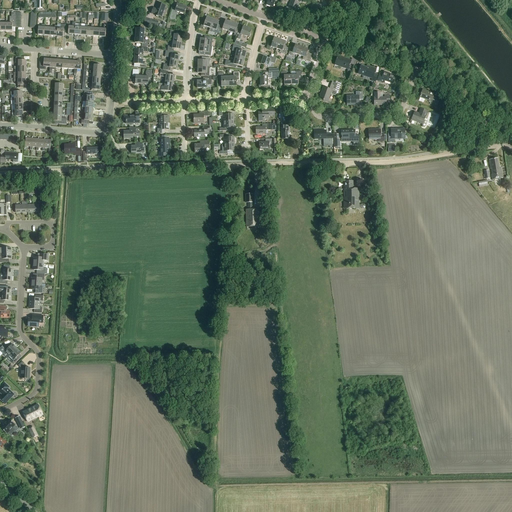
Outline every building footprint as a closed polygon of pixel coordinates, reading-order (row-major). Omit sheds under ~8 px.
[(286,10),(288,11),(296,14),(299,3),(297,2),(297,0),(290,0),(291,0),(292,1),(289,8),(287,7),(286,10)] [(154,8),(152,14),(161,17),(165,6),(158,3),(156,9),(154,8)] [(173,9),(171,15),(169,23),(170,23),(172,19),(175,20),(177,12),(185,14),(187,7),(178,5),(176,10),(173,9)] [(15,17),(10,17),(10,23),(6,23),(6,32),(12,32),(12,27),(15,28),(15,25),(15,22),(15,19),(15,17)] [(159,21),(145,18),(144,24),(148,25),(149,25),(157,27),(159,21)] [(209,29),(213,20),(207,18),(206,21),(203,20),(200,28),(203,29),(204,27),(210,29),(209,29)] [(212,32),(213,30),(216,31),(215,33),(218,34),(221,26),(218,25),(219,22),(213,20),(209,29),(209,31),(212,32)] [(229,32),(232,23),(226,21),(224,27),(221,26),(218,34),(221,35),(223,30),(229,32)] [(237,37),(238,34),(239,31),(240,30),(237,29),(238,25),(232,23),(229,32),(235,34),(234,36),(237,37)] [(61,25),(61,29),(57,29),(56,37),(63,37),(63,33),(65,33),(66,25),(61,25)] [(100,29),(99,37),(106,38),(106,31),(108,31),(108,25),(104,25),(104,29),(100,29)] [(136,29),(135,36),(144,37),(144,31),(149,32),(149,27),(141,25),(140,29),(136,29)] [(240,40),(242,35),(249,38),(252,30),(243,27),(242,32),(240,32),(240,31),(239,31),(238,34),(239,35),(237,39),(240,40)] [(174,37),(173,42),(181,43),(182,36),(176,35),(176,32),(170,31),(170,36),(174,37)] [(144,37),(135,36),(135,43),(142,44),(141,47),(148,47),(148,41),(144,40),(144,37)] [(211,46),(212,41),(213,38),(204,37),(204,40),(201,39),(200,45),(212,47),(211,46)] [(270,39),(268,43),(266,49),(272,51),(273,48),(277,49),(280,40),(274,38),(273,40),(270,39)] [(280,40),(277,49),(281,51),(280,53),(286,55),(288,49),(284,48),(286,42),(280,40)] [(181,43),(173,42),(172,47),(168,46),(168,51),(174,52),(174,49),(180,50),(181,43)] [(211,56),(212,47),(200,45),(199,52),(205,53),(205,56),(210,57),(210,56),(211,56)] [(237,52),(235,57),(244,60),(246,52),(240,51),(241,47),(234,45),(232,51),(237,52)] [(291,49),(289,55),(294,57),(295,54),(299,56),(302,48),(296,46),(295,48),(292,47),(291,49)] [(135,50),(135,57),(143,58),(143,53),(147,53),(148,48),(142,48),(141,51),(135,50)] [(313,55),(307,53),(308,50),(302,48),(299,56),(304,57),(302,60),(310,63),(313,55)] [(171,58),(170,62),(179,63),(180,56),(178,56),(173,56),(173,52),(166,51),(165,57),(171,58)] [(351,74),(354,65),(351,64),(352,61),(338,56),(335,65),(348,70),(347,73),(351,74)] [(16,57),(16,63),(16,67),(14,67),(26,67),(26,61),(24,61),(24,57),(16,57)] [(143,58),(135,57),(134,64),(140,65),(140,68),(146,68),(147,63),(143,63),(143,58)] [(225,66),(228,67),(236,68),(237,66),(243,67),(244,60),(235,57),(234,62),(230,61),(226,60),(225,66)] [(275,64),(277,59),(273,58),(270,57),(269,59),(264,58),(261,65),(268,67),(270,63),(275,64)] [(210,67),(210,62),(210,58),(202,58),(202,61),(198,61),(198,67),(207,67),(210,67)] [(46,68),(50,68),(50,60),(44,59),(44,60),(40,60),(39,70),(45,70),(46,70),(46,68)] [(179,63),(170,62),(170,65),(164,64),(163,70),(170,71),(171,68),(176,69),(175,69),(178,70),(179,63)] [(370,78),(372,79),(372,80),(375,82),(378,74),(375,74),(376,69),(370,67),(370,69),(361,66),(359,74),(364,76),(365,75),(370,77),(370,78)] [(207,67),(198,67),(198,73),(201,74),(201,77),(209,77),(209,74),(207,74),(207,67)] [(142,86),(142,77),(139,76),(139,70),(133,70),(133,78),(136,78),(135,83),(135,85),(142,86)] [(146,77),(142,77),(142,86),(149,86),(149,83),(148,83),(148,78),(152,79),(152,71),(146,71),(146,77)] [(168,72),(161,71),(160,77),(166,78),(165,81),(174,83),(175,76),(173,76),(168,75),(168,72)] [(291,76),(291,85),(298,85),(298,79),(301,79),(301,72),(295,72),(295,76),(291,76)] [(392,83),(395,76),(389,74),(384,72),(383,76),(380,75),(378,81),(383,83),(384,81),(392,83)] [(221,87),(229,87),(229,78),(223,78),(223,73),(218,74),(218,82),(221,81),(221,87)] [(229,78),(229,87),(236,87),(236,81),(239,81),(239,73),(234,73),(234,78),(229,78)] [(260,77),(261,82),(259,82),(259,88),(264,88),(264,90),(268,90),(268,86),(268,79),(272,79),(272,77),(278,77),(278,75),(279,75),(279,73),(272,73),(265,74),(265,77),(260,77)] [(285,85),(291,85),(291,76),(287,76),(286,73),(281,73),(281,80),(284,80),(285,85)] [(197,81),(197,89),(207,89),(207,85),(211,85),(211,78),(203,78),(203,81),(197,81)] [(26,86),(26,80),(14,79),(14,82),(18,82),(18,86),(18,88),(23,88),(23,86),(26,86)] [(159,84),(159,90),(162,91),(173,93),(174,83),(165,81),(165,85),(159,84)] [(332,82),(331,85),(329,90),(323,87),(319,99),(323,100),(323,101),(328,103),(331,94),(335,95),(336,95),(337,92),(336,92),(338,88),(337,87),(338,84),(332,82)] [(439,100),(436,99),(433,98),(435,95),(423,91),(419,101),(424,103),(425,99),(432,102),(431,104),(434,105),(437,106),(439,100)] [(363,92),(359,92),(356,93),(356,97),(347,97),(347,106),(359,105),(359,100),(363,100),(363,92)] [(84,98),(86,98),(86,102),(94,103),(94,96),(90,96),(90,93),(85,93),(84,98)] [(385,95),(385,98),(380,98),(380,93),(375,93),(375,98),(375,106),(387,105),(387,103),(390,103),(390,96),(390,94),(385,95)] [(275,109),(262,110),(262,112),(259,112),(259,116),(260,116),(260,118),(260,122),(264,122),(264,120),(269,120),(269,116),(275,116),(275,109)] [(412,120),(423,125),(423,126),(423,128),(424,128),(426,127),(428,122),(424,121),(426,117),(427,117),(428,113),(427,112),(428,111),(421,109),(419,114),(415,112),(412,120)] [(204,117),(209,117),(213,117),(213,111),(200,112),(200,115),(194,115),(194,124),(204,123),(204,117)] [(223,116),(223,122),(234,121),(234,115),(227,115),(227,112),(219,112),(219,116),(223,116)] [(159,118),(159,124),(169,123),(169,116),(164,117),(164,113),(157,113),(157,118),(159,118)] [(136,122),(140,122),(139,114),(136,114),(136,116),(126,117),(126,125),(136,124),(136,122)] [(62,118),(62,115),(54,115),(53,121),(59,122),(59,125),(66,125),(67,119),(62,118)] [(93,115),(85,115),(84,121),(81,121),(80,124),(89,125),(89,121),(93,122),(93,115)] [(234,121),(223,122),(224,128),(220,129),(220,132),(227,131),(227,128),(234,128),(234,121)] [(169,123),(159,124),(159,130),(157,130),(158,134),(164,134),(164,130),(169,130),(169,123)] [(265,131),(269,131),(276,130),(275,124),(262,125),(262,128),(256,128),(256,135),(266,134),(265,131)] [(290,132),(290,127),(290,124),(282,124),(282,127),(282,136),(282,140),(289,139),(289,132),(290,132)] [(204,137),(204,134),(208,134),(208,131),(210,131),(210,127),(201,128),(201,129),(194,130),(194,138),(204,137)] [(134,139),(133,137),(139,136),(139,131),(136,131),(136,129),(129,129),(129,132),(123,132),(124,139),(134,139)] [(395,140),(405,140),(405,129),(391,129),(392,133),(388,133),(388,143),(395,143),(395,140)] [(353,142),(359,142),(359,135),(355,136),(355,130),(341,131),(342,139),(353,139),(353,142)] [(379,142),(384,142),(384,135),(381,135),(381,130),(369,130),(369,139),(379,139),(379,142)] [(324,139),(324,146),(332,146),(332,134),(326,134),(326,131),(314,131),(314,140),(324,139)] [(224,138),(224,145),(234,144),(234,138),(227,138),(227,135),(220,135),(220,138),(224,138)] [(160,141),(160,147),(170,147),(169,140),(164,140),(164,136),(158,137),(158,141),(160,141)] [(26,149),(26,147),(30,147),(30,151),(33,151),(33,148),(32,148),(32,139),(26,139),(25,147),(24,146),(24,149),(26,149)] [(269,146),(272,145),(277,145),(277,139),(265,140),(265,143),(259,143),(259,150),(269,149),(269,146)] [(205,148),(209,148),(209,142),(200,142),(200,145),(198,146),(198,145),(195,145),(195,153),(205,153),(205,148)] [(140,149),(143,149),(143,143),(135,143),(135,146),(128,146),(128,154),(141,153),(140,151),(141,151),(141,150),(140,150),(140,149)] [(74,156),(80,156),(80,149),(76,150),(75,144),(71,144),(71,145),(64,145),(65,155),(69,155),(69,154),(74,154),(74,156)] [(234,144),(224,145),(224,151),(220,152),(220,155),(227,155),(227,151),(234,151),(234,144)] [(170,147),(160,147),(160,153),(158,153),(158,157),(165,157),(168,157),(168,154),(170,153),(170,147)] [(83,152),(83,159),(84,162),(87,162),(87,155),(98,154),(98,148),(87,148),(87,152),(83,152)] [(6,153),(5,155),(1,154),(1,163),(6,163),(7,160),(11,160),(11,162),(18,162),(18,161),(18,153),(6,153)] [(498,159),(489,160),(491,169),(492,169),(493,175),(492,175),(492,180),(503,178),(501,167),(499,167),(498,159)] [(345,189),(345,209),(360,209),(360,208),(361,208),(362,209),(364,209),(365,208),(365,205),(364,204),(362,204),(361,205),(360,205),(360,189),(354,189),(354,181),(345,181),(345,189)] [(248,203),(249,210),(247,210),(247,228),(260,227),(260,210),(252,210),(252,207),(252,203),(253,203),(253,195),(247,195),(247,203),(248,203)] [(11,254),(2,254),(2,257),(0,257),(0,263),(4,263),(4,259),(12,259),(11,254)] [(34,258),(33,264),(43,265),(44,261),(48,261),(48,255),(40,254),(40,257),(39,258),(34,258)] [(43,265),(33,264),(33,270),(38,271),(39,271),(39,274),(47,275),(47,269),(43,268),(43,265)] [(13,276),(3,275),(0,274),(0,283),(5,284),(5,281),(12,281),(13,276)] [(32,278),(31,284),(42,285),(42,281),(44,281),(45,275),(38,275),(38,278),(37,278),(32,278)] [(42,285),(31,284),(31,290),(37,290),(37,291),(37,294),(43,294),(45,294),(46,288),(44,288),(41,288),(42,285)] [(0,291),(2,292),(2,295),(11,296),(12,290),(5,290),(5,286),(0,285),(0,291)] [(11,296),(2,295),(1,298),(0,298),(0,303),(4,304),(4,301),(11,301),(11,296)] [(30,298),(30,304),(40,304),(40,301),(43,301),(43,296),(35,296),(35,299),(30,298)] [(40,304),(30,304),(29,309),(34,310),(34,313),(42,314),(42,308),(40,308),(40,304)] [(0,306),(0,313),(1,314),(1,318),(10,319),(10,312),(7,312),(7,307),(0,306)] [(29,319),(28,327),(39,328),(39,323),(43,323),(43,316),(33,315),(32,319),(29,319)] [(0,339),(2,340),(2,337),(8,338),(8,331),(4,331),(4,327),(0,326),(0,339)] [(7,353),(10,356),(17,349),(12,345),(8,349),(5,347),(4,348),(1,345),(0,346),(0,352),(4,356),(7,353)] [(21,353),(17,349),(10,356),(12,358),(10,361),(14,364),(18,360),(16,358),(21,353)] [(30,379),(30,369),(25,368),(25,367),(23,365),(25,364),(22,362),(18,366),(20,368),(21,367),(22,368),(21,379),(30,379)] [(0,399),(5,404),(14,395),(8,389),(9,388),(5,384),(0,388),(0,390),(4,394),(0,397),(0,399)] [(28,422),(43,415),(38,405),(26,411),(27,411),(23,413),(28,422)] [(20,416),(15,419),(20,430),(25,427),(20,416)] [(6,423),(6,422),(3,425),(4,425),(1,429),(7,434),(11,437),(18,429),(15,426),(15,425),(9,419),(6,423)] [(33,427),(28,430),(33,439),(38,436),(33,427)]
